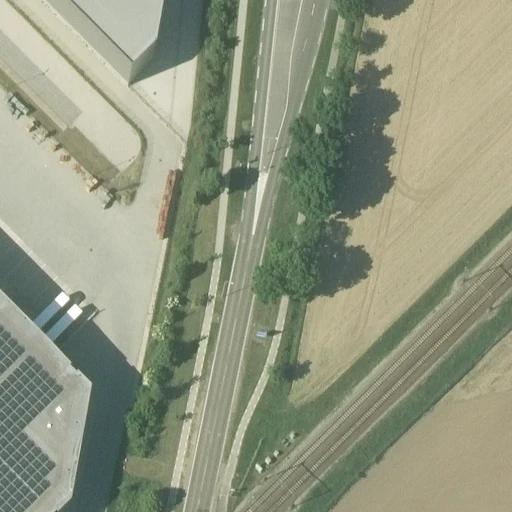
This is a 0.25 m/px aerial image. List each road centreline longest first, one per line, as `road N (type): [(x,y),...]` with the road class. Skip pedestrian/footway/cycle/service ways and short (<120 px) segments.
road 1 (primary): [(244,283),(316,0)]
road 2 (primary): [(271,0),(244,283)]
road 3 (primary): [(197,511),(244,283)]
